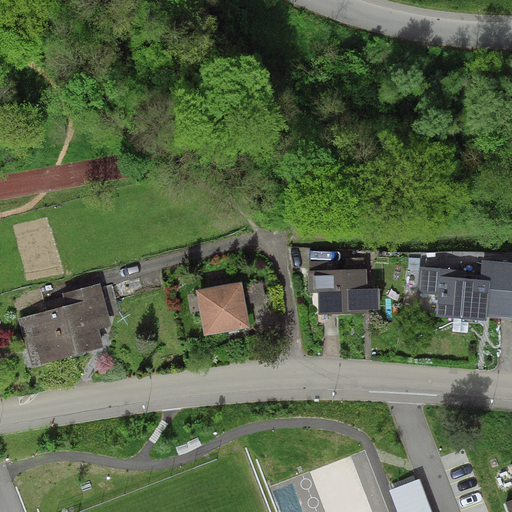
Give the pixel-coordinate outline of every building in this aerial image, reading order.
[(367,289),(367,269),(364,269),(364,257),(349,257),(349,270),(332,270),(310,270),(308,270),(309,292),(318,292),(318,314),(369,313),(369,310),(380,310),(380,289),(367,289)] [(456,270),(420,267),(418,292),(437,294),(435,316),(486,321),(487,317),(511,319),(511,261),(482,259),(480,279),(456,277),(456,270)] [(310,261),(310,270),(332,270),(331,261),(310,261)] [(242,281),(196,290),(204,335),(250,327),(242,281)] [(66,306),(19,319),(32,366),(104,347),(99,329),(111,325),(100,283),(62,293),(66,306)] [(431,511),(419,479),(389,490),(396,511),(431,511)]
